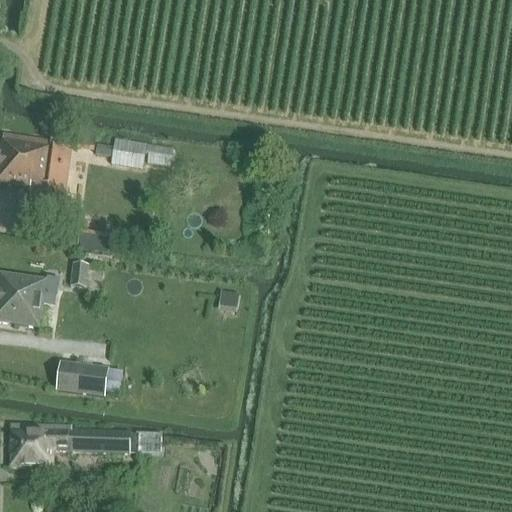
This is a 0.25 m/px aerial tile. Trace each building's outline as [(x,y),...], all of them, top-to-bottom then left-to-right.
[(0,181),(31,186),(28,204),(61,209),(70,150),(50,147),(51,142),(3,135),(0,151),(0,181)] [(115,141),(111,166),(143,171),(144,165),(171,169),(173,151),(115,141)] [(72,288),(86,289),(88,266),(74,264),(72,288)] [(53,296),(55,282),(0,274),(0,323),(41,329),(45,295),(53,296)] [(103,399),(107,372),(75,367),(71,395),(103,399)] [(10,426),(9,470),(54,471),(54,454),(131,457),(131,456),(131,436),(131,434),(72,432),(72,428),(10,426)]
